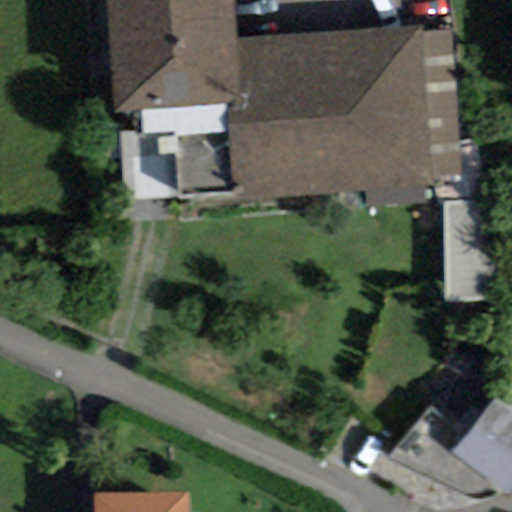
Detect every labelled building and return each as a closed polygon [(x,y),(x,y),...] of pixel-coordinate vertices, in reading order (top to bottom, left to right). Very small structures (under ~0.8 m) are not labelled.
[(421,27),(233,39),(230,0),(107,0),(114,110),(173,106),(180,197),(233,192),(234,200),(432,187),(431,180),(422,34),(421,27)] [(450,32),(422,34),(431,180),(460,179),(450,32)] [(493,299),(493,205),(442,205),(442,299),(493,299)] [(508,497),(511,492),(511,408),(498,396),(452,450),(508,497)] [(92,493),(92,511),(187,511),(187,493),(92,493)]
